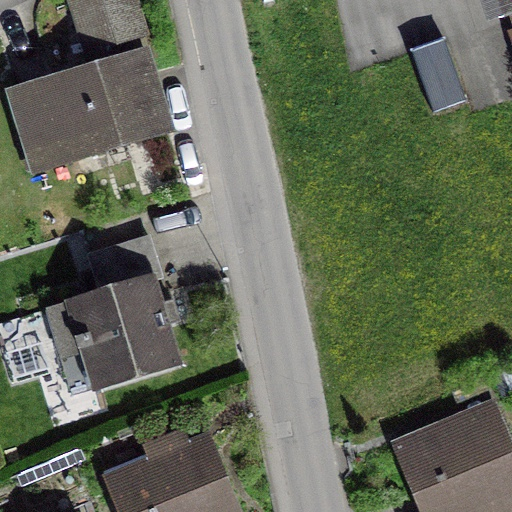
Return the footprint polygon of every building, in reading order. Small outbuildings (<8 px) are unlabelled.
[(113,0),(81,0),(53,8),(69,63),(127,46),(113,0)] [(448,41),(412,53),(433,116),(470,104),(448,41)] [(119,65),(1,100),(22,171),(140,136),(119,65)] [(134,282),(26,316),(55,408),(163,374),(134,282)] [(511,511),(511,435),(497,400),(391,444),(419,511),(511,511)] [(219,511),(189,443),(80,490),(89,511),(219,511)]
